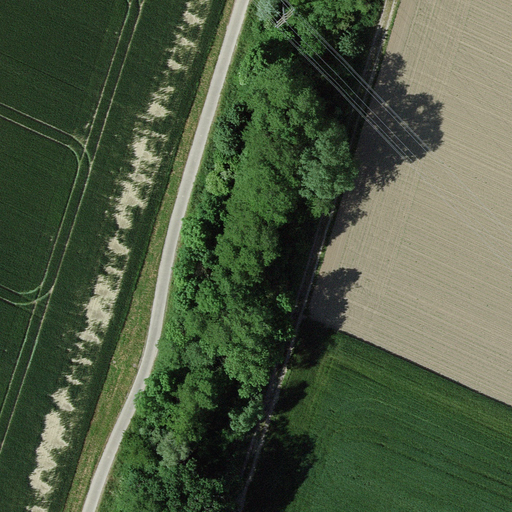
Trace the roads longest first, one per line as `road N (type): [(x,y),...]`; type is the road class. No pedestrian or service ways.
road 1 (track): [(394,0),(234,511)]
road 2 (track): [(243,0),(185,189),(152,350),(88,511)]
